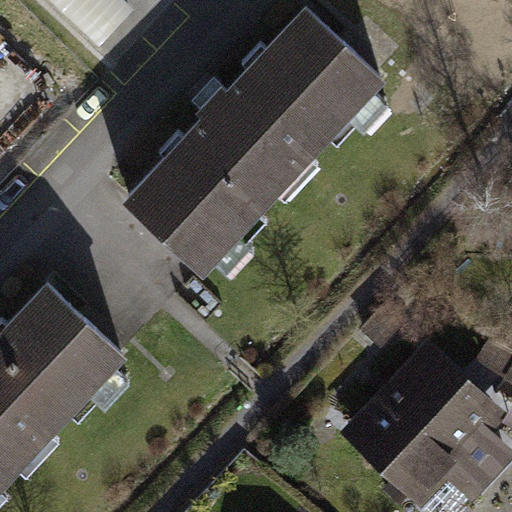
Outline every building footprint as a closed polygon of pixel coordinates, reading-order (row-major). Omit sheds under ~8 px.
[(50,0),(99,45),(134,8),(125,0),(50,0)] [(206,111),(128,194),(203,264),(382,74),(307,4),(228,88),(222,83),(201,106),(206,111)] [(0,481),(123,350),(48,280),(0,330),(0,481)] [(378,307),(394,322),(415,300),(399,286),(378,307)] [(469,487),(505,448),(480,425),(493,411),(429,352),(357,429),(409,478),(433,453),(469,487)]
